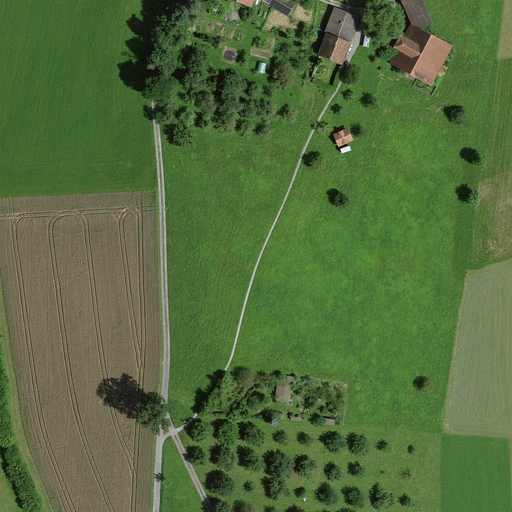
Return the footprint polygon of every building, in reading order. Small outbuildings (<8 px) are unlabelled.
[(281,0),(273,0),(271,9),(292,15),(295,4),(281,0)] [(339,11),(321,55),(343,63),(360,19),(339,11)] [(411,27),(393,63),(434,83),(452,47),(411,27)] [(348,127),(333,133),(339,145),(353,139),(348,127)] [(295,385),(297,377),(288,375),(286,383),(295,385)] [(280,382),(276,401),(290,404),(294,385),(280,382)]
